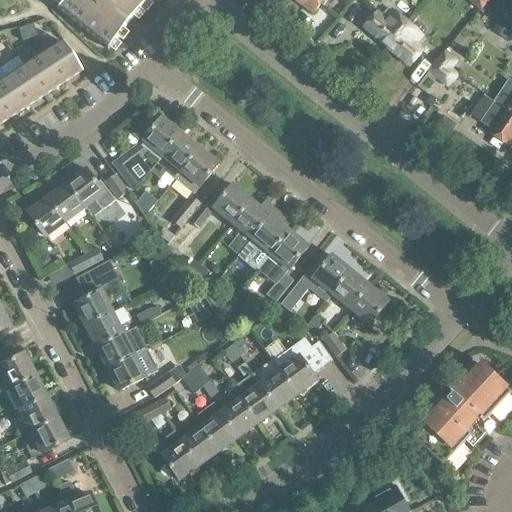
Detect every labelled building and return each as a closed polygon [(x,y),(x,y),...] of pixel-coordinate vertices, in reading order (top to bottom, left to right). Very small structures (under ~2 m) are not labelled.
[(63,0),(56,9),(109,50),(149,0),(63,0)] [(296,0),(314,12),(322,0),(296,0)] [(468,0),(467,2),(480,12),(481,13),(491,0),(468,0)] [(511,2),(511,0),(494,0),(493,2),(504,12),(511,2)] [(497,55),(511,33),(511,24),(487,7),(477,21),(492,32),(483,45),(497,55)] [(366,27),(388,46),(408,23),(392,9),(390,12),(388,10),(382,17),(377,13),(366,27)] [(428,39),(408,23),(388,46),(411,65),(424,50),(421,47),(428,39)] [(33,25),(26,27),(29,39),(36,37),(33,25)] [(21,41),(29,39),(26,27),(18,29),(21,41)] [(59,41),(41,53),(62,85),(80,73),(59,41)] [(435,63),(428,71),(447,89),(448,88),(459,75),(453,70),(460,62),(446,51),(435,63)] [(23,65),(43,97),(62,85),(41,53),(23,65)] [(4,77),(25,109),(43,97),(23,65),(4,77)] [(0,80),(0,111),(6,121),(25,109),(4,77),(0,80)] [(511,81),(509,80),(495,101),(511,112),(511,81)] [(494,132),(492,135),(506,145),(511,136),(511,112),(495,101),(481,123),(494,132)] [(143,182),(151,172),(152,172),(146,164),(143,160),(155,150),(163,157),(182,134),(163,119),(145,141),(114,164),(113,165),(132,190),(143,182)] [(175,181),(175,180),(201,149),(182,134),(163,157),(152,172),(151,172),(161,180),(166,173),(175,181)] [(195,196),(201,188),(202,189),(221,166),(201,149),(175,180),(195,196)] [(99,183),(89,170),(69,185),(87,209),(86,210),(92,219),(116,201),(101,181),(99,183)] [(129,192),(116,175),(106,182),(119,200),(129,192)] [(69,185),(50,199),(68,223),(86,210),(87,209),(69,185)] [(234,186),(215,209),(233,224),(252,201),(234,186)] [(155,206),(143,197),(136,206),(145,218),(155,206)] [(201,205),(192,197),(171,222),(181,229),(201,205)] [(50,199),(30,214),(48,238),(68,223),(50,199)] [(229,248),(238,256),(276,210),(266,202),(261,208),(252,201),(233,224),(242,231),(229,248)] [(212,214),(203,206),(171,244),(179,251),(180,252),(180,251),(198,229),(199,230),(212,214)] [(258,272),(259,271),(272,255),(271,254),(290,231),(282,225),(287,218),(276,210),(238,256),(258,272)] [(272,255),(259,271),(275,285),(268,294),(277,302),(294,281),(286,275),(309,247),(290,231),(271,254),(272,255)] [(98,249),(88,254),(95,266),(105,261),(98,249)] [(186,257),(180,251),(180,252),(179,251),(174,255),(181,262),(186,257)] [(88,254),(69,264),(75,276),(95,266),(88,254)] [(166,255),(150,264),(160,282),(175,274),(166,255)] [(177,270),(188,278),(199,265),(192,259),(191,259),(188,256),(177,270)] [(351,272),(332,256),(314,279),(333,295),(351,272)] [(75,305),(87,327),(113,313),(103,293),(122,283),(111,262),(78,280),(87,298),(75,305)] [(209,273),(199,265),(188,278),(198,286),(209,273)] [(370,286),(351,272),(333,295),(351,310),(370,286)] [(281,305),(290,312),(311,287),(301,279),(281,305)] [(370,325),(389,302),(370,286),(351,310),(370,325)] [(212,291),(208,287),(203,292),(207,296),(204,298),(218,319),(229,311),(222,302),(220,303),(212,292),(212,291)] [(191,308),(198,323),(212,317),(208,312),(206,313),(200,304),(191,308)] [(0,333),(11,328),(0,306),(0,333)] [(136,316),(142,326),(162,315),(158,307),(150,309),(136,316)] [(113,313),(87,327),(98,348),(132,331),(128,323),(120,327),(113,313)] [(325,322),(316,314),(307,326),(316,334),(325,322)] [(132,331),(98,348),(109,370),(135,356),(130,346),(138,343),(132,331)] [(346,351),(333,333),(323,339),(336,357),(346,351)] [(240,339),(232,346),(241,358),(250,351),(240,339)] [(293,361),(280,370),(298,395),(318,380),(312,372),(322,365),(324,367),(333,360),(319,342),(310,349),(310,348),(293,361)] [(241,358),(232,346),(223,353),(233,365),(241,358)] [(109,370),(120,392),(159,372),(148,350),(135,356),(109,370)] [(0,393),(8,389),(36,376),(24,354),(0,366),(0,393)] [(254,375),(279,409),(298,395),(280,370),(273,361),(254,375)] [(439,411),(413,438),(444,467),(467,442),(474,448),(496,424),(489,418),(511,393),(481,365),(454,394),(453,392),(452,394),(454,395),(449,400),(441,408),(439,410),(439,411)] [(194,377),(203,389),(212,382),(203,370),(194,377)] [(148,388),(155,399),(177,384),(169,373),(148,388)] [(234,390),(241,399),(259,423),(279,409),(254,375),(234,390)] [(8,389),(19,411),(47,398),(36,376),(8,389)] [(195,395),(203,389),(194,377),(186,384),(195,395)] [(47,398),(19,411),(30,433),(58,419),(47,398)] [(156,404),(162,415),(173,410),(166,398),(156,404)] [(222,413),(240,438),(259,423),(241,399),(222,413)] [(143,425),(151,421),(158,430),(168,423),(162,415),(156,404),(137,413),(143,425)] [(195,418),(220,452),(240,438),(222,413),(215,404),(203,412),(195,418)] [(176,432),(201,466),(220,452),(195,418),(176,432)] [(41,454),(42,455),(69,441),(58,419),(30,433),(35,442),(25,448),(31,460),(41,454)] [(180,481),(201,466),(176,432),(163,441),(170,451),(163,456),(180,481)] [(67,460),(47,471),(53,483),(74,472),(67,460)] [(5,473),(10,484),(30,474),(24,462),(5,473)] [(38,476),(28,481),(35,494),(44,489),(38,476)] [(25,499),(35,494),(28,481),(18,486),(25,499)] [(76,499),(70,483),(58,488),(65,504),(68,511),(95,511),(88,494),(76,499)] [(366,511),(410,511),(396,486),(395,487),(396,487),(376,498),(380,505),(366,511)]
